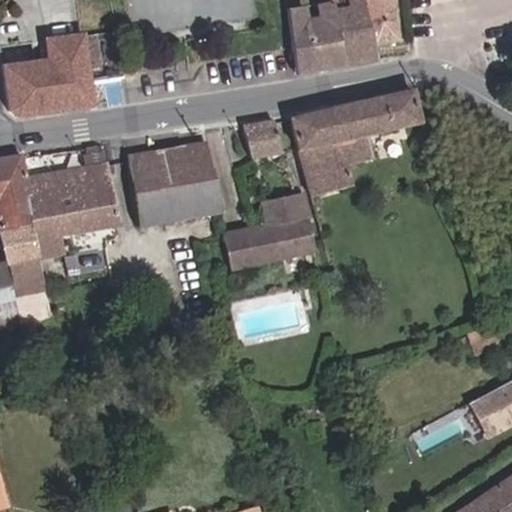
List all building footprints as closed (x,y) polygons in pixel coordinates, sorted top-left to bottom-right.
[(358,0),(359,1),(363,14),(372,43),(397,41),(392,0),(358,0)] [(299,7),(283,9),(297,75),(344,67),(327,10),(325,3),(314,5),(316,21),(301,23),(299,7)] [(327,10),(344,67),(379,62),(372,43),(363,14),(338,15),(336,11),(327,10)] [(89,102),(78,35),(37,42),(40,62),(0,68),(0,73),(7,114),(18,119),(70,111),(70,105),(89,102)] [(408,92),(290,120),(308,198),(347,189),(343,167),(369,161),(362,135),(416,121),(408,92)] [(273,124),(241,130),(248,157),(281,152),(273,124)] [(139,228),(217,215),(206,147),(182,151),(175,147),(157,149),(154,156),(130,159),(127,155),(139,228)] [(0,247),(4,265),(39,258),(24,180),(19,157),(0,160),(0,247)] [(39,258),(4,265),(9,284),(18,318),(18,319),(21,342),(30,341),(28,330),(78,320),(59,235),(116,225),(105,166),(24,180),(39,258)] [(260,200),(266,225),(305,217),(299,192),(292,193),(260,200)] [(218,236),(219,240),(225,264),(226,270),(312,251),(305,217),(266,225),(260,227),(246,230),(224,235),(218,236)] [(244,222),(246,230),(260,227),(258,218),(244,222)] [(225,264),(219,240),(203,244),(209,269),(225,264)] [(9,284),(0,287),(0,324),(3,324),(12,321),(18,319),(18,318),(9,284)] [(12,321),(3,324),(5,332),(14,329),(12,321)] [(491,321),(488,323),(478,327),(495,369),(511,361),(511,356),(509,351),(503,352),(491,321)] [(476,327),(463,332),(472,357),(485,352),(476,327)] [(511,376),(473,396),(483,417),(496,420),(511,412),(511,376)] [(511,511),(511,471),(450,511),(511,511)]
